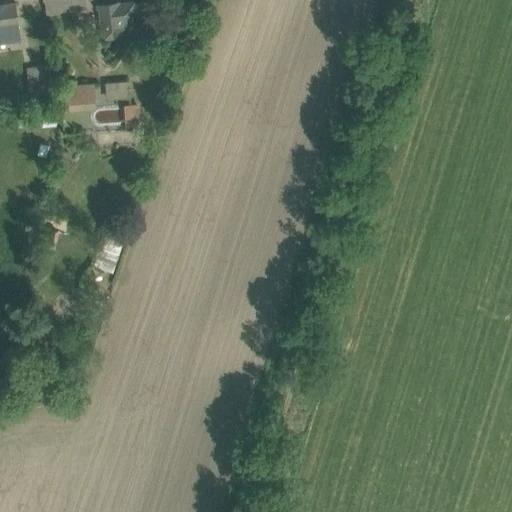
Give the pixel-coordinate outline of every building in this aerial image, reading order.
[(45,0),(47,13),(87,7),(86,0),(45,0)] [(139,31),(153,29),(149,1),(134,3),(133,0),(127,0),(98,4),(103,39),(139,34),(139,31)] [(0,43),(21,41),(16,2),(0,4),(0,43)] [(32,103),(53,101),(50,75),(29,77),(32,103)] [(120,98),(128,97),(128,80),(104,80),(105,120),(120,120),(120,98)] [(60,106),(95,104),(94,82),(59,84),(60,106)] [(140,124),(139,103),(124,104),(126,126),(140,124)] [(125,233),(105,226),(96,254),(116,260),(125,233)]
